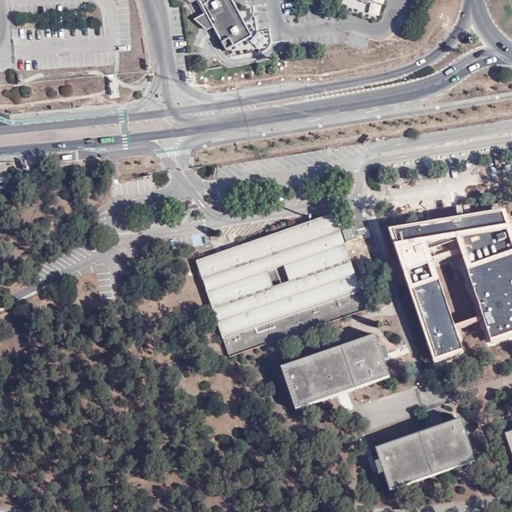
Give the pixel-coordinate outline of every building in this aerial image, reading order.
[(202,17),(210,30),(213,28),(226,51),(252,37),(232,0),(193,0),(194,2),(196,1),(204,16),(202,17)] [(207,32),(210,30),(202,17),(195,20),(207,32)] [(511,228),(506,210),(386,224),(432,361),(462,349),(431,262),(460,255),(490,340),(511,332),(511,228)] [(230,356),(264,345),(271,342),(333,321),(339,319),(366,309),(334,215),(196,262),(230,356)] [(202,233),(191,235),(193,246),(204,244),(202,233)] [(342,347),(348,345),(339,319),(333,321),(342,347)] [(290,393),(292,399),(296,410),(390,378),(375,335),(348,345),(342,347),(281,368),(290,393)] [(283,395),(290,393),(281,368),(271,342),(264,345),(283,395)] [(344,418),(352,427),(354,426),(346,416),(344,418)] [(339,422),(347,431),(352,427),(344,418),(339,422)] [(475,461),(460,419),(375,449),(390,491),(475,461)] [(511,432),(503,435),(511,459),(511,432)]
